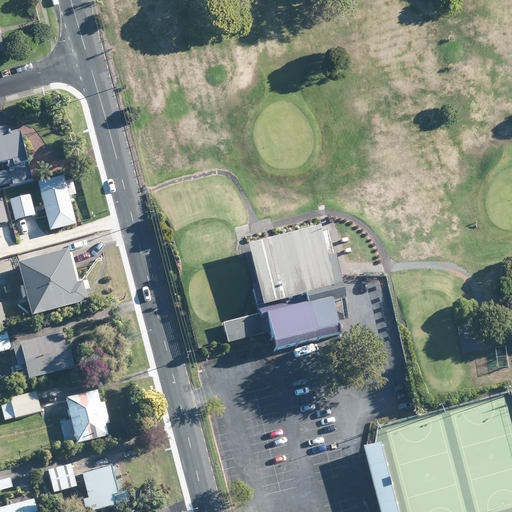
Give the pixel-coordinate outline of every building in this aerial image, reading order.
[(0,49),(9,47),(5,32),(4,28),(3,25),(0,25),(0,49)] [(31,159),(26,137),(25,133),(17,134),(18,137),(14,138),(13,132),(9,129),(3,131),(1,134),(2,138),(0,138),(0,164),(11,162),(13,172),(0,174),(0,187),(16,183),(16,185),(36,180),(31,159)] [(0,227),(10,224),(3,201),(0,201),(0,227)] [(336,278),(335,273),(325,232),(314,235),(314,233),(242,252),(244,258),(251,285),(252,290),(258,312),(259,316),(239,321),(221,326),(226,346),(266,335),(271,355),(283,351),(336,338),(327,305),(343,301),(336,278)] [(84,284),(79,266),(75,251),(24,265),(25,269),(30,287),(24,289),(26,299),(32,298),(33,301),(38,317),(94,302),(88,282),(84,284)] [(0,327),(10,325),(4,305),(4,304),(0,304),(0,327)] [(0,353),(14,350),(9,330),(0,332),(0,353)] [(79,369),(76,359),(75,351),(72,352),(67,334),(25,345),(26,347),(18,349),(23,368),(19,368),(20,372),(27,371),(28,379),(34,377),(34,380),(79,369)] [(69,406),(65,390),(50,394),(49,389),(38,392),(39,398),(34,399),(37,411),(42,409),(43,414),(52,412),(55,411),(55,410),(69,406)] [(75,417),(82,445),(113,436),(111,426),(114,425),(108,403),(105,404),(101,391),(70,399),(72,405),(73,411),(72,411),(73,417),(75,417)] [(377,511),(395,511),(378,444),(376,445),(366,447),(361,448),(377,511)] [(77,473),(75,466),(75,465),(52,471),(58,493),(81,486),(77,473)] [(124,494),(121,482),(117,466),(87,474),(93,499),(87,501),(90,511),(99,511),(122,506),(119,495),(124,494)] [(0,491),(16,488),(13,479),(0,482),(0,491)] [(34,502),(1,509),(1,511),(41,511),(39,500),(34,502)]
